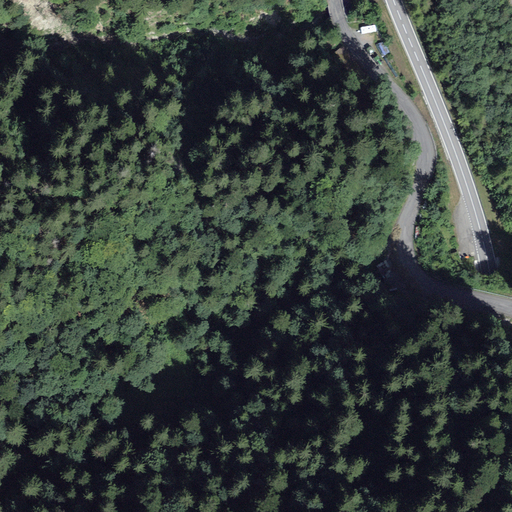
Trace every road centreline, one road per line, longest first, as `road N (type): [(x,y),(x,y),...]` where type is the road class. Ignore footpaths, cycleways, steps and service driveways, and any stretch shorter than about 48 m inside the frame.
road 1 (unclassified): [(336,0),(356,46),(420,131),(425,167),(400,241),(404,263),(435,291),(511,312)]
road 2 (secondary): [(392,0),(466,186),(488,281)]
road 3 (secondary): [(486,511),(488,281)]
